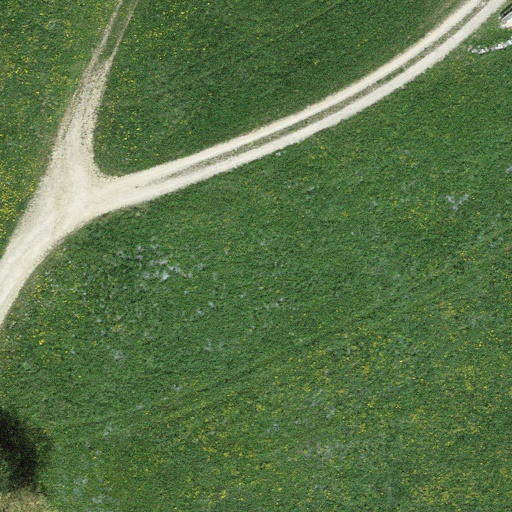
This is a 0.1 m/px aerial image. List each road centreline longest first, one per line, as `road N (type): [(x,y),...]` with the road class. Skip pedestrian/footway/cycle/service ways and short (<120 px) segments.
road 1 (track): [(481,0),(421,56),(279,136),(41,219)]
road 2 (track): [(41,219),(135,0)]
